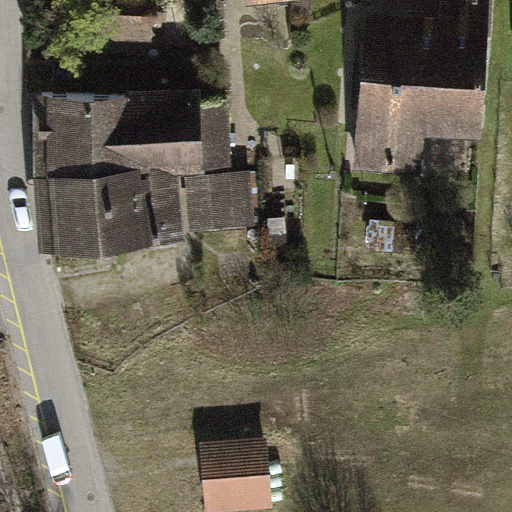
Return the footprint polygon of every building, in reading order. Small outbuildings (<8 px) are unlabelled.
[(157,0),(110,0),(111,44),(158,43),(157,0)] [(445,0),(444,18),(367,14),(359,173),(428,177),(430,142),(487,145),(494,0),(445,0)] [(205,91),(33,96),(36,179),(181,174),(207,174),(207,169),(234,168),(231,98),(205,99),(205,91)] [(181,174),(36,179),(41,255),(185,242),(181,174)] [(257,174),(188,178),(191,233),(260,229),(257,174)] [(275,511),(268,438),(195,445),(202,511),(275,511)]
